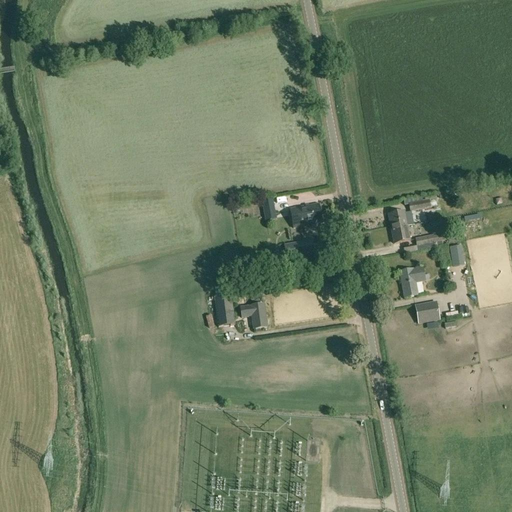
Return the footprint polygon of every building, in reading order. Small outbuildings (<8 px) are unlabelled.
[(422,197),(404,201),(405,206),(423,202),(422,197)] [(272,200),(261,202),(264,214),(274,212),(272,200)] [(437,207),(435,200),(409,205),(410,212),(437,207)] [(293,228),(310,226),(311,227),(317,226),(316,225),(322,224),(318,204),(290,209),(293,228)] [(402,232),(408,231),(404,213),(388,216),(391,227),(400,225),(402,232)] [(402,232),(400,225),(391,227),(394,245),(410,241),(408,231),(402,232)] [(440,235),(416,240),(417,247),(441,242),(440,235)] [(306,255),(304,242),(284,246),(286,259),(306,255)] [(447,247),(441,247),(443,265),(443,266),(450,266),(447,247)] [(452,267),(458,266),(456,258),(462,257),(461,247),(450,249),(451,259),(452,267)] [(416,284),(425,282),(422,268),(399,272),(404,299),(418,296),(416,284)] [(218,327),(235,325),(231,295),(214,297),(218,327)] [(419,325),(419,324),(440,320),(436,303),(415,307),(419,325)] [(240,308),(241,318),(252,317),(254,330),(267,328),(263,304),(250,306),(250,307),(240,308)]
